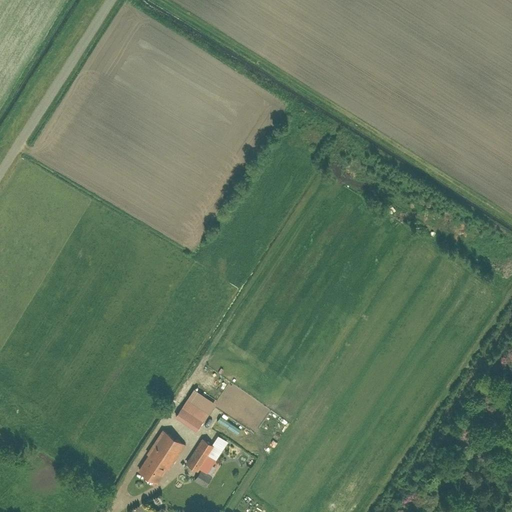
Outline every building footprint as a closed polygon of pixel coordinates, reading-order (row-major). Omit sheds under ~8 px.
[(216,404),(195,389),(177,415),(198,429),(216,404)] [(185,443),(164,430),(141,469),(161,482),(185,443)] [(208,473),(228,442),(219,437),(213,445),(199,467),(208,473)] [(199,467),(213,445),(203,439),(187,464),(198,470),(199,467)] [(211,477),(202,471),(196,480),(205,486),(211,477)]
